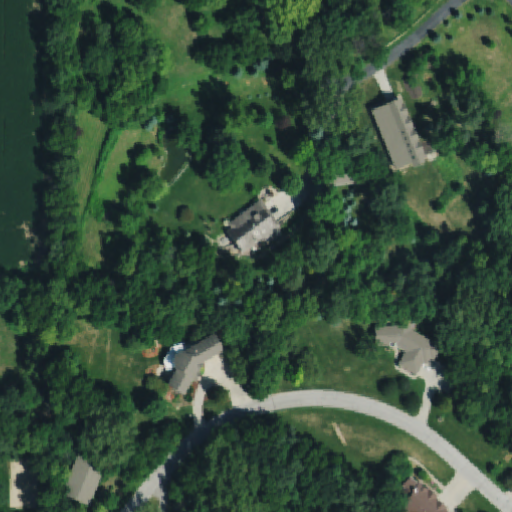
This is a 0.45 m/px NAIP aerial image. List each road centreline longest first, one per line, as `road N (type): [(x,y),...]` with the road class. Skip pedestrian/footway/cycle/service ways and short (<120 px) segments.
road 1 (residential): [(131,511),(180,452),(212,429),(270,402),(332,398),(399,417),(511,509)]
road 2 (residential): [(355,82),(458,0)]
